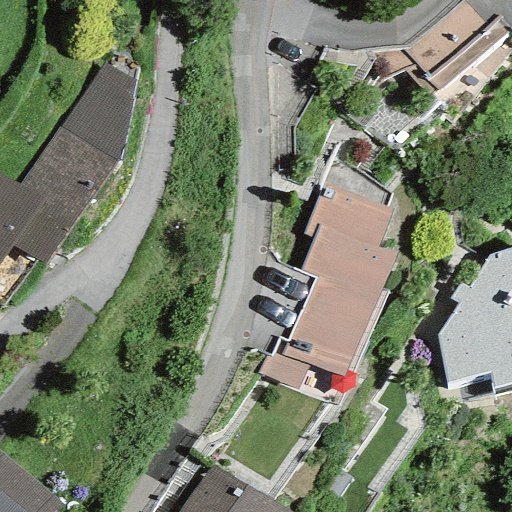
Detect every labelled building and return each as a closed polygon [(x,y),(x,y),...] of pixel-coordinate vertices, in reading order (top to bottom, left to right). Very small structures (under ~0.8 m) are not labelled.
[(511,0),(458,0),(400,53),(435,91),(508,25),(511,29),(511,0)] [(18,181),(0,168),(0,266),(13,247),(45,268),(120,156),(134,79),(101,57),(18,181)] [(389,207),(320,177),(288,252),(298,257),(294,267),(316,276),(289,340),(278,336),(263,371),(292,383),(305,352),(339,366),(389,252),(372,245),(389,207)] [(511,248),(485,255),(436,333),(448,377),(487,367),(491,385),(511,379),(511,248)] [(0,511),(49,511),(56,505),(0,456),(0,511)] [(289,511),(211,459),(175,511),(289,511)]
